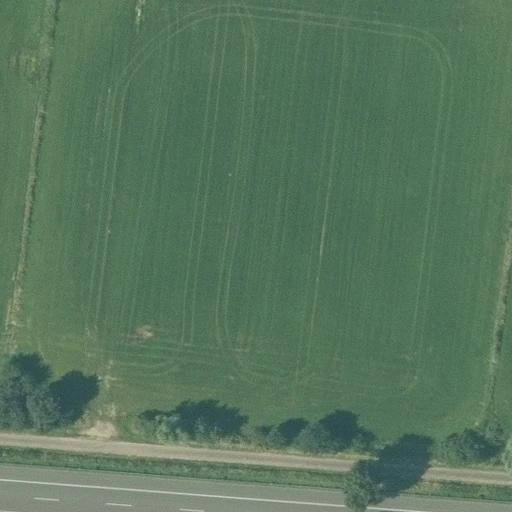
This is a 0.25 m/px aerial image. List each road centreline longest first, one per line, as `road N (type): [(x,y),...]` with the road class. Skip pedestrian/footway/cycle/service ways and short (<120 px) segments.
road 1 (unclassified): [(0,431),(511,471)]
road 2 (motorway): [(274,511),(0,490)]
